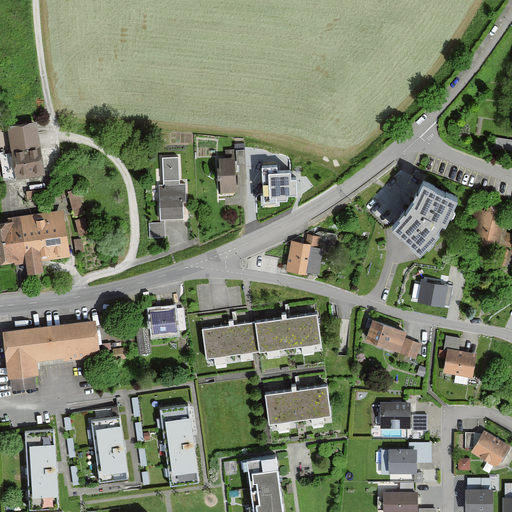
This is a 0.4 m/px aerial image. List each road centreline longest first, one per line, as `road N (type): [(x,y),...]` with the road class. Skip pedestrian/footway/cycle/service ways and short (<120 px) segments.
road 1 (unclassified): [(209,258),(313,218),(410,141),(458,90),(511,11)]
road 2 (track): [(36,0),(52,124),(106,139),(132,159),(133,252),(124,265),(90,277),(80,296)]
road 3 (unclassified): [(209,258),(229,271),(511,336)]
road 4 (unclassified): [(0,305),(119,288),(209,258)]
road 5 (residential): [(448,511),(449,418),(491,414),(511,426)]
